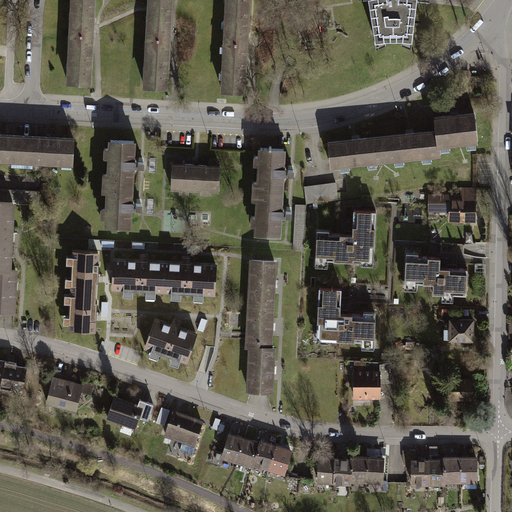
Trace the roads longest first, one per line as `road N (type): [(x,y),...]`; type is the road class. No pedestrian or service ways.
road 1 (residential): [(0,337),(110,362),(320,429),(498,431)]
road 2 (residential): [(32,110),(273,122),(333,114),(418,80),(488,30)]
road 3 (residential): [(488,30),(507,73),(498,431)]
